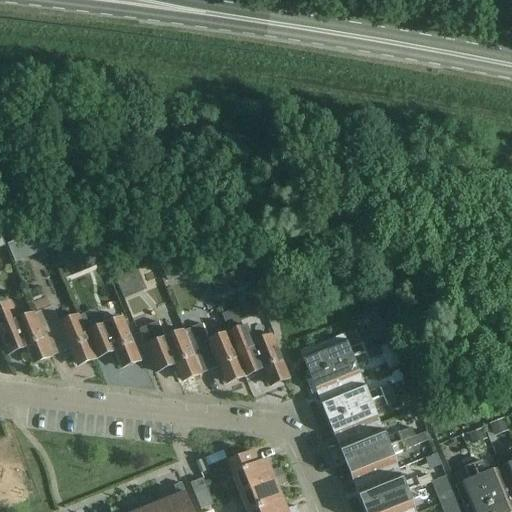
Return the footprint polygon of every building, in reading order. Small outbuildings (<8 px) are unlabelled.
[(131,279),(140,295),(161,284),(152,268),(131,279)] [(32,366),(51,358),(34,316),(15,323),(8,306),(0,309),(0,340),(7,356),(25,349),(32,366)] [(52,308),(34,316),(51,358),(69,351),(76,368),(96,360),(78,318),(59,326),(52,308)] [(78,318),(96,360),(113,353),(120,370),(140,362),(123,320),(104,328),(97,310),(78,318)] [(386,333),(377,312),(364,317),(372,338),(386,333)] [(201,376),(183,333),(165,341),(157,323),(139,331),(156,374),(174,366),(181,384),(201,376)] [(245,378),(227,335),(209,343),(202,325),(183,333),(201,376),(218,368),(225,386),(245,378)] [(289,380),(275,346),(272,337),(253,345),(246,328),(227,335),(245,378),(262,371),(269,388),(289,380)] [(365,354),(365,353),(362,345),(348,351),(342,337),(300,354),(309,377),(365,354)] [(403,364),(415,359),(406,337),(394,341),(403,364)] [(309,377),(318,399),(360,382),(355,368),(383,357),(379,348),(365,353),(365,354),(309,377)] [(360,382),(318,399),(327,422),(384,398),(393,395),(390,386),(380,390),(366,396),(360,382)] [(327,422),(336,444),(379,427),(373,413),(397,403),(393,395),(384,398),(327,422)] [(379,427),(336,444),(345,466),(402,443),(415,438),(411,429),(384,440),(379,427)] [(345,466),(354,488),(397,471),(391,458),(405,452),(402,443),(345,466)] [(511,498),(511,449),(509,451),(511,459),(511,466),(501,471),(511,498)] [(239,495),(284,477),(281,470),(272,473),(267,461),(257,465),(253,453),(226,464),(239,495)] [(491,511),(511,511),(511,498),(501,471),(487,476),(481,462),(473,466),(491,511)] [(464,511),(491,511),(473,466),(464,469),(470,483),(455,489),(464,511)] [(363,511),(420,488),(433,483),(430,476),(417,481),(416,479),(402,485),(397,471),(354,488),(363,511)] [(287,484),(284,477),(239,495),(245,511),(252,511),(282,500),(277,488),(287,484)] [(203,480),(190,485),(200,511),(213,506),(203,480)] [(177,497),(165,502),(169,511),(192,511),(181,485),(173,488),(177,497)] [(420,488),(363,511),(413,511),(409,502),(423,497),(420,488)] [(169,511),(165,502),(153,507),(150,497),(142,500),(147,511),(169,511)] [(147,511),(142,500),(135,503),(138,511),(147,511)] [(287,511),(282,500),(252,511),(297,511),(296,508),(287,511)]
